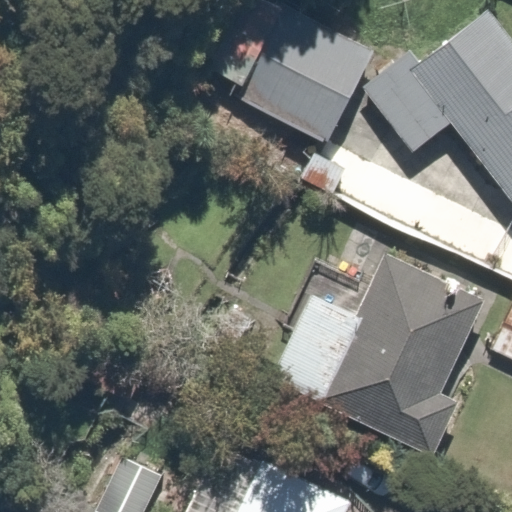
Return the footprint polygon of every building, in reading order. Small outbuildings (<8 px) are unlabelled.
[(373,50),(267,0),(217,0),(187,65),(332,135),(373,50)] [(511,2),(374,87),(417,156),(469,124),(511,194),(511,2)] [(444,447),(504,290),(391,246),(371,299),(298,271),(258,376),(444,447)] [(511,306),(497,353),(511,358),(511,306)] [(348,511),(359,489),(269,448),(257,472),(253,482),(246,496),(241,507),(239,511),(348,511)]
